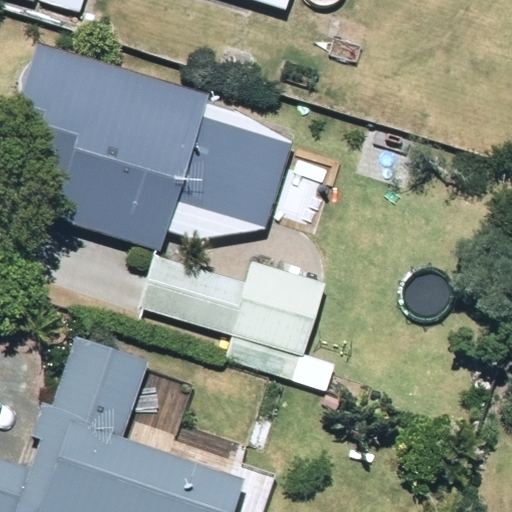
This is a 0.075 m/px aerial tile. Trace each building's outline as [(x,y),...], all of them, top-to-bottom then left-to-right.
[(37,0),(0,0),(0,2),(34,12),(37,0)] [(208,0),(285,24),(292,0),(208,0)] [(37,60),(0,174),(0,187),(60,205),(52,232),(156,265),(139,320),(232,350),(225,369),(325,400),(332,375),(304,366),(319,317),(325,319),(330,303),(250,277),(245,295),(159,268),(166,245),(195,254),(261,242),(287,161),(202,134),(208,114),(37,60)] [(374,144),(368,175),(389,179),(395,147),(374,144)] [(318,192),(304,181),(288,188),(286,206),(300,216),(317,209),(318,192)] [(257,511),(268,481),(240,471),(248,451),(178,427),(191,390),(77,352),(53,424),(40,420),(29,453),(42,458),(33,486),(0,475),(0,511),(257,511)]
